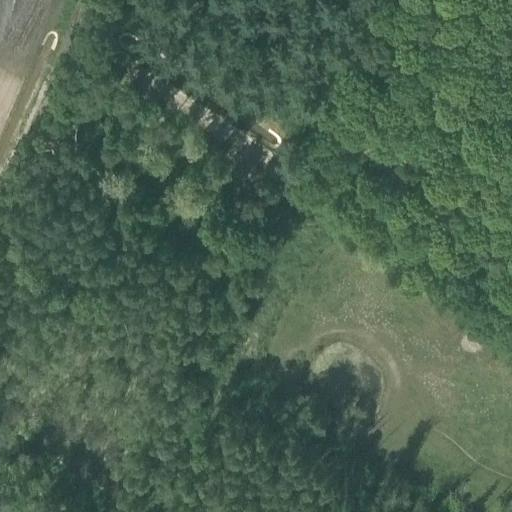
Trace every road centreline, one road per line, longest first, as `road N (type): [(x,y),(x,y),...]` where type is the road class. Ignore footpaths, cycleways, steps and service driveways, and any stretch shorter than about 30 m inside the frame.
road 1 (track): [(311,187),(81,21)]
road 2 (track): [(511,326),(311,187)]
road 3 (track): [(311,187),(348,155),(511,62)]
road 4 (track): [(81,21),(0,195)]
